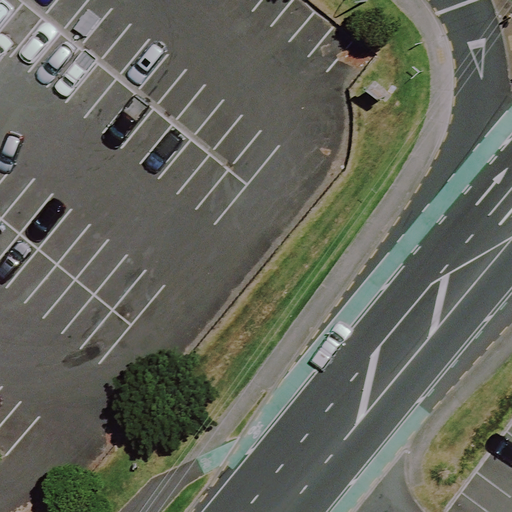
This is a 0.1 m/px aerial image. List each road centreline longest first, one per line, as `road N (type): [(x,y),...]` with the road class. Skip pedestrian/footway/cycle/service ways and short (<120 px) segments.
road 1 (tertiary): [(469,286),(281,511)]
road 2 (tertiary): [(469,286),(482,100),(466,0)]
